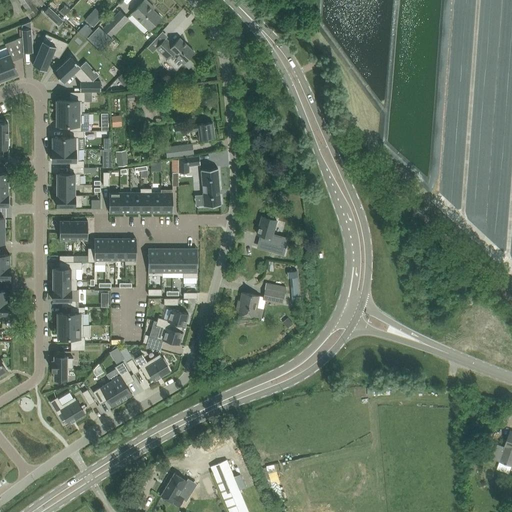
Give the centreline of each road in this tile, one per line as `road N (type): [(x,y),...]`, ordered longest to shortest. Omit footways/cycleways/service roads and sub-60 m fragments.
road 1 (residential): [(0,95),(27,94),(38,105),(41,356),(0,403)]
road 2 (secondary): [(97,482),(207,418),(302,379),(356,325)]
road 3 (secondary): [(342,309),(294,365),(89,469)]
road 4 (residential): [(74,449),(180,382),(195,362),(231,220)]
road 5 (secondary): [(362,309),(367,241),(356,205),(298,71),(273,46)]
road 6 (secondary): [(273,46),(349,240),(351,282),(342,309)]
road 7 (residential): [(231,220),(224,56),(211,21),(191,0)]
road 8 (residential): [(99,233),(175,232),(175,221),(231,220)]
